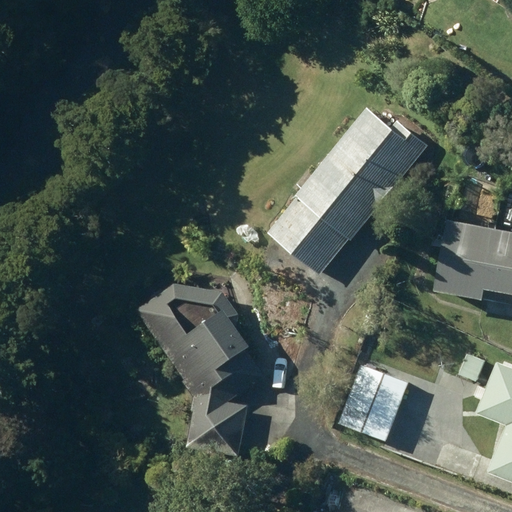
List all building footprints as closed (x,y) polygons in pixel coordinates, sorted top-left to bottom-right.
[(378,108),(278,234),(330,275),(359,239),(362,241),(438,145),(406,119),(401,126),(378,108)] [(466,224),(453,292),(501,301),(503,290),(511,291),(511,229),(470,222),(471,216),(463,214),(461,223),(466,224)] [(204,411),(208,412),(202,449),(246,457),(255,406),(236,403),(274,376),(257,352),(267,345),(229,291),(184,284),(147,310),(198,380),(196,382),(206,397),(204,411)] [(476,354),(467,375),(485,383),(494,362),(476,354)] [(511,423),(511,444),(500,473),(511,478),(511,365),(510,364),(490,415),(511,423)] [(348,425),(394,442),(416,382),(370,365),(348,425)]
